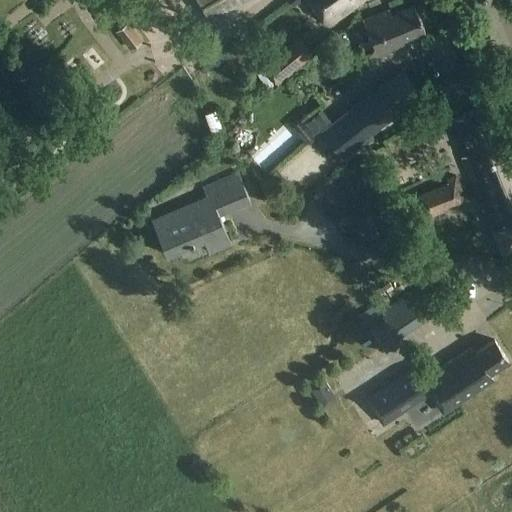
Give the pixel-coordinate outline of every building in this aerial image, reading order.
[(198,0),(210,20),(243,0),(198,0)] [(309,0),(328,25),(355,5),(350,0),(309,0)] [(424,30),(414,4),(391,14),(388,8),(362,19),(370,39),(358,43),(365,60),(408,43),(406,38),(424,30)] [(126,23),(117,30),(131,48),(133,47),(140,41),(126,23)] [(261,70),(275,87),(312,56),(298,39),(261,70)] [(321,129),(345,159),(373,138),(369,133),(421,94),(402,68),(321,129)] [(463,157),(471,179),(511,163),(511,147),(494,102),(454,117),(469,155),(463,157)] [(511,163),(471,179),(484,210),(485,209),(497,240),(511,235),(511,163)] [(447,182),(415,195),(427,219),(444,211),(443,209),(465,200),(456,175),(446,179),(447,182)] [(231,243),(219,214),(250,201),(240,177),(209,191),(210,195),(152,220),(167,255),(203,239),(209,252),(231,243)] [(413,290),(380,312),(384,319),(381,320),(394,340),(430,316),(417,296),(413,290)] [(509,362),(495,341),(476,353),(473,348),(430,376),(430,378),(426,381),(416,366),(367,398),(384,424),(404,411),(401,406),(435,384),(451,409),(494,381),(490,375),(509,362)] [(309,387),(321,407),(332,400),(319,381),(309,387)]
